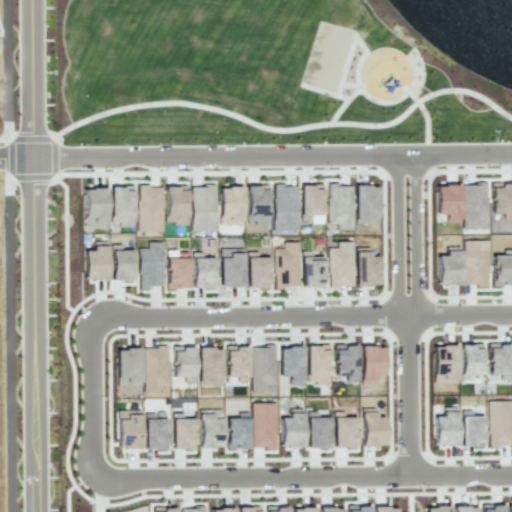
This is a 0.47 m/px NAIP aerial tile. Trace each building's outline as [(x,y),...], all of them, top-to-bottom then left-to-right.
[(511,206),(511,182),(489,182),(489,214),(501,214),(501,219),(511,218),(511,206)] [(485,228),(485,183),(461,184),(462,228),(485,228)] [(295,184),(271,185),(272,233),(296,232),(295,184)] [(298,184),(298,222),(321,222),(321,184),(298,184)] [(352,184),(368,184),(368,187),(377,187),(376,225),(352,225),(352,184)] [(458,222),(457,184),(434,185),(434,214),(443,213),(444,222),(458,222)] [(161,186),(136,185),(135,231),(159,231),(161,186)] [(214,231),(213,185),(189,186),(190,231),(214,231)] [(267,222),(266,185),(244,185),(245,223),(267,222)] [(350,229),(350,185),(326,185),(326,229),(350,229)] [(218,224),(241,224),(241,186),(217,187),(218,224)] [(183,187),(163,188),(163,220),(184,220),(183,187)] [(81,188),(105,188),(105,226),(82,226),(81,188)] [(129,188),(109,189),(110,219),(130,218),(129,188)] [(485,286),(486,240),(462,240),(461,285),(485,286)] [(91,241),(106,241),(105,280),(81,280),(82,250),(91,250),(91,241)] [(161,287),(160,241),(145,241),(145,248),(136,248),(137,287),(161,287)] [(350,241),(335,241),(335,247),(326,247),(326,287),(351,286),(350,241)] [(296,242),(281,242),(282,248),(272,249),(273,286),(297,285),(296,242)] [(443,246),(458,246),(459,285),(443,286),(435,284),(434,255),(443,255),(443,246)] [(377,284),(377,255),(367,256),(367,247),(353,247),(353,285),(377,284)] [(129,251),(110,250),(109,277),(128,277),(129,251)] [(187,288),(186,251),(164,251),(164,288),(187,288)] [(299,286),(321,287),(322,256),(310,256),(310,251),(299,251),(299,286)] [(212,288),(213,257),(201,257),(201,252),(191,252),(190,288),(212,288)] [(241,284),(240,254),(218,255),(219,285),(241,284)] [(490,255),(491,285),(511,284),(511,271),(511,255),(490,255)] [(250,284),(259,287),(264,265),(255,263),(250,284)] [(459,380),(470,380),(470,375),(481,374),(479,343),(458,344),(459,380)] [(331,376),(343,376),(343,381),(355,381),(356,345),(332,344),(331,376)] [(304,345),(305,381),(313,381),(313,384),(327,384),(326,345),(304,345)] [(454,345),(431,346),(431,383),(455,383),(454,345)] [(142,346),(143,392),(156,392),(156,385),(166,385),(166,346),(142,346)] [(225,375),(244,376),(246,347),(227,346),(225,375)] [(301,346),(277,347),(277,375),(286,375),(287,384),(301,384),(301,346)] [(358,383),(373,384),(373,375),(382,375),(382,346),(359,346),(358,383)] [(250,367),(261,367),(261,366),(265,367),(266,348),(251,347),(250,367)] [(138,386),(139,348),(115,348),(115,385),(138,386)] [(172,355),(172,369),(189,370),(189,356),(172,355)] [(218,371),(216,355),(203,356),(204,362),(202,362),(203,372),(218,371)] [(495,365),(496,368),(504,367),(502,355),(493,356),(493,358),(488,359),(489,366),(495,365)] [(509,400),(485,401),(486,446),(510,445),(509,400)] [(250,448),(274,448),(274,402),(250,402),(250,448)] [(455,407),(441,407),(441,416),(431,416),(431,445),(455,446),(455,407)] [(359,408),(359,445),(383,445),(383,416),(373,416),(373,408),(359,408)] [(115,410),(116,448),(139,447),(139,410),(115,410)] [(165,449),(165,411),(142,412),(143,449),(165,449)] [(197,411),(197,447),(220,447),(220,411),(197,411)] [(331,447),(354,447),(354,417),(342,417),(342,411),(332,411),(331,447)] [(247,448),(247,412),(236,412),(236,418),(224,418),(224,448),(247,448)] [(193,418),(181,418),(181,413),(170,413),(170,449),(192,449),(193,418)] [(278,416),(279,446),(301,446),(300,415),(278,416)] [(480,445),(479,416),(458,416),(459,446),(480,445)] [(306,420),(307,443),(327,442),(326,419),(306,420)]
